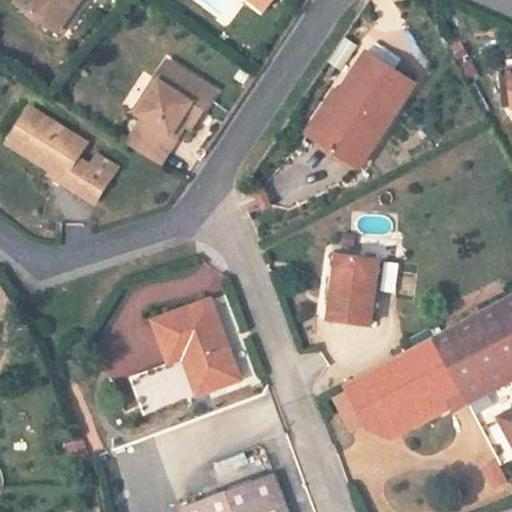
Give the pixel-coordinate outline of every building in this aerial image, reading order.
[(81,0),(19,0),(18,3),(59,32),(81,0)] [(270,4),(264,0),(250,0),(264,11),(270,4)] [(308,134),(360,168),(415,84),(368,53),(340,96),(335,93),(308,134)] [(128,144),(161,165),(186,125),(198,107),(203,110),(215,91),(167,61),(156,80),(159,82),(139,115),(144,118),(128,144)] [(191,128),(203,110),(198,107),(186,125),(191,128)] [(29,109),(8,143),(53,171),(57,165),(68,172),(62,182),(96,203),(117,168),(97,156),(91,165),(78,157),(86,145),(29,109)] [(51,175),(62,182),(68,172),(57,165),(53,171),(51,175)] [(340,286),(344,256),(333,255),(329,284),(335,285),(340,286)] [(335,285),(330,321),(371,326),(379,260),(344,256),(340,286),(335,285)] [(511,380),(511,294),(433,337),(457,381),(469,404),(502,465),(511,459),(511,381),(511,380)] [(185,358),(190,356),(205,394),(241,380),(212,300),(155,321),(171,364),(185,358)] [(433,337),(345,384),(348,389),(367,426),(368,429),(389,418),(398,436),(449,409),(439,391),(457,381),(433,337)] [(190,356),(185,358),(199,396),(205,394),(190,356)] [(451,413),(469,404),(457,381),(439,391),(449,409),(451,413)] [(348,389),(333,397),(352,433),(367,426),(348,389)] [(398,436),(389,418),(368,429),(392,440),(398,436)] [(88,450),(84,440),(75,444),(79,453),(88,450)] [(495,462),(482,469),(493,491),(507,484),(495,462)] [(179,509),(180,511),(251,511),(286,499),(277,473),(179,509)] [(291,511),(286,499),(251,511),(291,511)]
